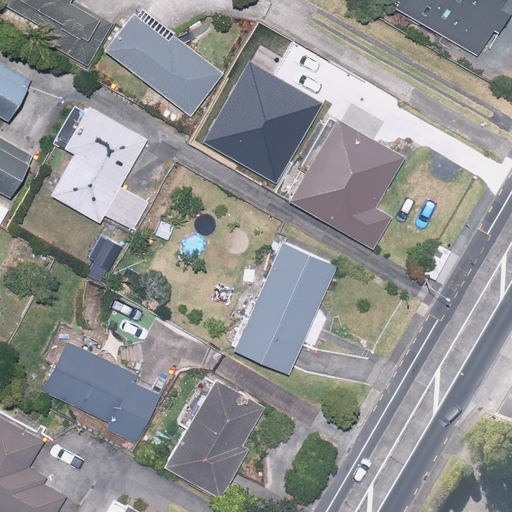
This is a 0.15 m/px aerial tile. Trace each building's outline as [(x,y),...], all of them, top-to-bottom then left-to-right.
[(0,0),(0,16),(45,43),(40,52),(79,75),(106,30),(82,16),(83,14),(65,3),(60,0),(0,0)] [(408,21),(481,57),(509,0),(418,0),(408,21)] [(155,44),(121,17),(93,55),(179,121),(214,76),(162,36),(155,44)] [(27,82),(0,68),(0,126),(2,128),(27,82)] [(252,182),(288,122),(240,93),(204,153),(252,182)] [(141,145),(79,109),(45,167),(55,173),(40,199),(90,228),(97,218),(125,235),(142,206),(115,190),(141,145)] [(396,160),(323,120),(276,206),(363,252),(380,222),(367,215),(396,160)] [(0,143),(0,204),(2,205),(28,159),(0,143)] [(272,246),(271,249),(223,358),(274,381),(291,344),(310,352),(324,319),(308,312),(326,270),(272,246)] [(135,377),(56,349),(31,398),(130,449),(157,398),(131,385),(135,377)] [(254,416),(201,388),(153,472),(214,507),(243,458),(233,452),(254,416)] [(39,447),(0,426),(0,511),(53,511),(60,501),(39,489),(43,482),(25,472),(39,447)]
